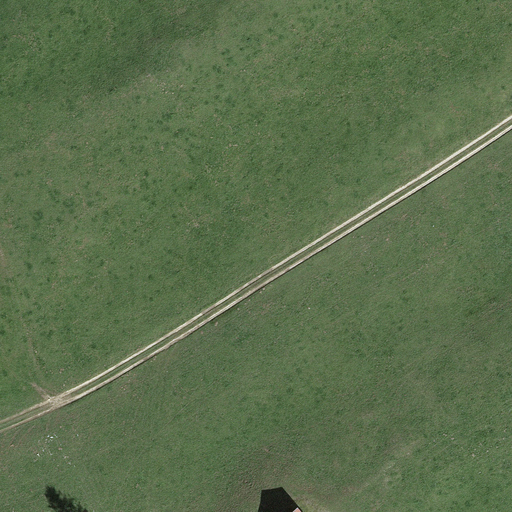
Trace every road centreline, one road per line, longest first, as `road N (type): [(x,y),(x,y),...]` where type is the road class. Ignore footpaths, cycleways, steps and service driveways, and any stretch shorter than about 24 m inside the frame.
road 1 (track): [(0,428),(189,326),(511,117)]
road 2 (track): [(0,262),(24,355),(55,404)]
